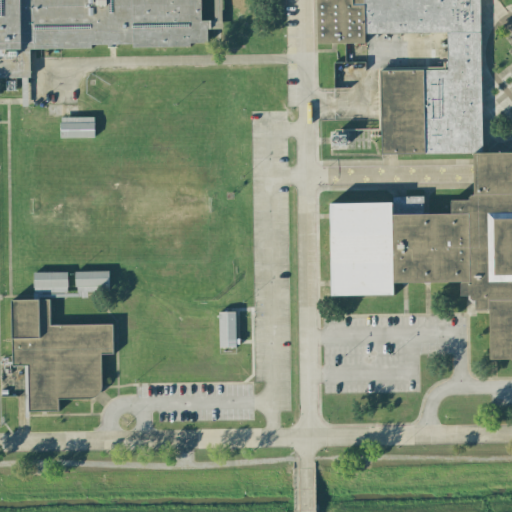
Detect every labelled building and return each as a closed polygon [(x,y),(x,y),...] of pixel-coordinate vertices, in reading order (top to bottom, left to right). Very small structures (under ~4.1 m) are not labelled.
[(31,46),(32,77),(0,77),(0,0),(204,0),(205,42),(192,42),(192,46),(134,47),(134,44),(94,44),(94,48),(36,49),(36,45),(31,46)] [(451,155),(379,156),(377,70),(449,69),(448,31),(368,33),(368,43),(316,44),(315,0),(511,0),(511,358),(493,359),(492,312),(467,312),(466,282),(399,283),(400,296),(330,298),(328,202),(397,200),(397,197),(426,196),(426,215),(450,215),(450,199),(475,198),(474,154),(451,155)] [(94,137),(94,117),(60,117),(60,138),(94,137)] [(337,134),(337,133),(331,133),(330,145),(345,146),(345,135),(337,134)] [(75,272),(76,298),(87,297),(87,291),(99,291),(99,287),(109,287),(108,271),(75,272)] [(34,272),(33,295),(67,295),(67,272),(34,272)] [(25,366),(11,366),(10,299),(52,298),(53,326),(115,324),(116,354),(102,354),(103,388),(102,393),(99,396),(95,397),(61,398),(61,414),(26,415),(25,366)] [(235,312),(218,312),(219,348),(236,347),(235,312)]
